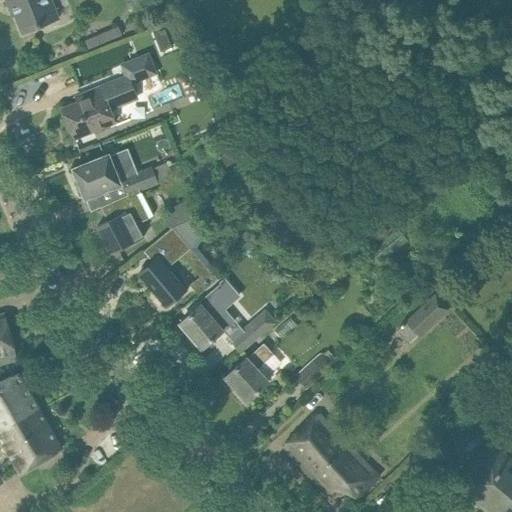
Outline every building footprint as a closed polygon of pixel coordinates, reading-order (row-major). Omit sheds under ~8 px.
[(7,0),(10,7),(13,6),(23,31),(57,18),(49,0),(7,0)] [(171,47),(164,28),(153,33),(160,51),(171,47)] [(148,54),(122,65),(127,76),(129,83),(130,83),(155,73),(148,54)] [(77,102),(62,108),(74,138),(92,130),(113,122),(114,121),(114,122),(115,121),(110,109),(136,98),(136,97),(130,83),(129,83),(127,76),(101,87),(100,86),(82,94),(84,99),(77,102)] [(241,136),(218,149),(226,162),(248,149),(241,136)] [(73,168),(79,183),(75,187),(79,196),(84,197),(85,198),(120,184),(114,168),(117,167),(112,155),(109,156),(108,154),(73,168)] [(171,173),(168,164),(152,170),(157,183),(171,173)] [(129,194),(139,189),(140,190),(158,184),(157,183),(152,170),(151,167),(122,178),(129,194)] [(107,220),(97,226),(111,253),(143,237),(137,224),(153,215),(140,190),(139,189),(129,194),(100,206),(107,220)] [(190,247),(172,226),(143,250),(153,261),(138,273),(165,306),(186,288),(168,265),(190,247)] [(369,250),(380,263),(408,240),(398,227),(369,250)] [(200,277),(192,284),(192,285),(193,286),(195,288),(193,289),(198,295),(217,279),(215,276),(210,271),(209,272),(203,277),(202,276),(200,277)] [(195,310),(179,323),(180,324),(181,323),(189,331),(188,332),(201,348),(203,347),(208,349),(214,343),(213,338),(223,330),(234,320),(224,308),(239,295),(224,277),(218,281),(219,282),(197,302),(200,305),(195,310)] [(420,336),(449,309),(434,294),(406,320),(407,321),(405,322),(417,335),(418,334),(420,336)] [(0,363),(17,359),(4,313),(0,314),(0,363)] [(268,327),(258,316),(230,341),(240,352),(268,327)] [(291,317),(275,331),(281,338),(297,324),(291,317)] [(247,358),(246,357),(225,377),(247,401),(268,381),(257,370),(273,355),(263,343),(247,358)] [(319,354),(294,377),(307,390),(331,367),(319,354)] [(0,430),(15,422),(39,409),(17,372),(0,380),(0,430)] [(0,430),(0,438),(19,472),(61,448),(39,409),(15,422),(0,430)] [(341,483),(356,498),(381,474),(318,412),(282,446),(328,495),(341,483)] [(509,461),(490,445),(457,483),(490,511),(511,511),(511,471),(505,466),(509,461)]
